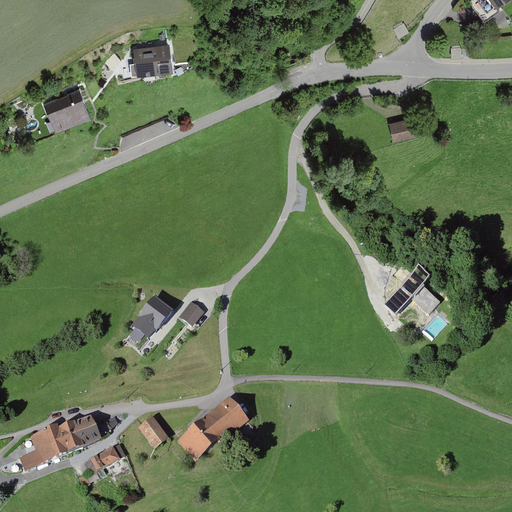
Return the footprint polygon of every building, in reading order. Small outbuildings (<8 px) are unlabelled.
[(472,0),(471,1),(486,22),(502,11),(498,6),(506,0),(472,0)] [(393,31),(398,39),(409,33),(404,24),(393,31)] [(134,48),(138,76),(173,71),(169,43),(134,48)] [(462,48),(450,48),(452,60),(462,59),(462,48)] [(44,104),(56,131),(92,116),(80,89),(44,104)] [(389,124),(393,143),(415,139),(412,119),(389,124)] [(385,308),(396,318),(411,301),(429,317),(441,304),(424,289),(430,282),(419,272),(385,308)] [(149,341),(171,315),(158,305),(160,303),(153,298),(130,326),(149,341)] [(180,319),(194,330),(205,316),(192,305),(180,319)] [(437,316),(423,333),(433,341),(447,324),(437,316)] [(195,465),(247,423),(228,399),(176,442),(195,465)] [(35,454),(18,460),(23,476),(67,459),(65,456),(100,443),(91,420),(58,432),(57,427),(29,438),(35,454)] [(138,431),(155,453),(170,443),(154,420),(138,431)] [(85,465),(92,478),(121,462),(114,449),(85,465)] [(93,485),(89,478),(79,482),(83,490),(93,485)]
